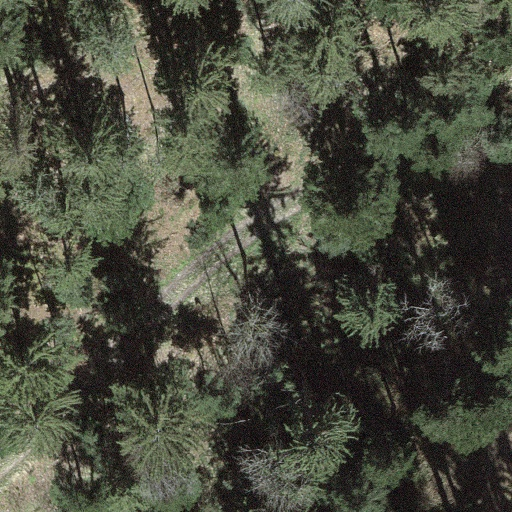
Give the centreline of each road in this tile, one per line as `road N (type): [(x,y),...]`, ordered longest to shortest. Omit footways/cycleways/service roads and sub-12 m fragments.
road 1 (track): [(511,249),(493,186),(455,163),(390,164),(269,217),(191,277),(0,464)]
road 2 (track): [(0,53),(60,50),(157,0)]
road 3 (track): [(496,511),(511,364)]
